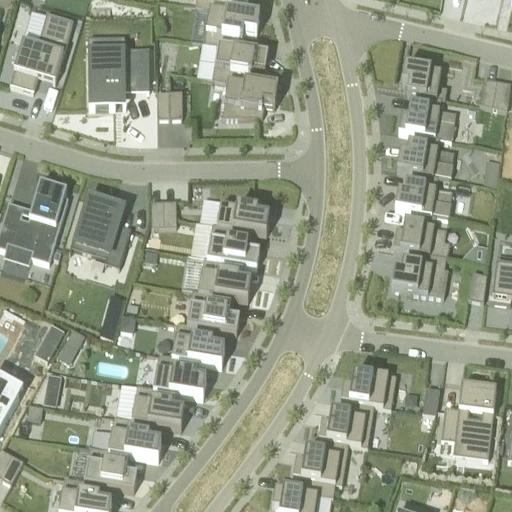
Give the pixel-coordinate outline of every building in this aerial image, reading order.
[(227,19),(227,18),(229,7),(234,8),(235,3),(247,5),(248,0),(192,0),(197,1),(195,14),(209,16),(227,19)] [(236,55),(236,54),(238,43),(243,44),(244,39),(256,41),(259,23),(227,18),(227,19),(209,16),(204,50),(218,53),(218,52),(236,55)] [(14,77),(10,92),(33,99),(37,84),(53,89),(55,89),(56,84),(63,61),(64,61),(73,30),(46,22),(37,52),(23,48),(14,77)] [(244,91),(244,90),(246,80),(252,81),(252,76),(265,78),(268,59),(236,54),(236,55),(218,52),(218,53),(212,86),(227,89),(227,88),(244,91)] [(150,54),(91,55),(92,113),(117,113),(117,97),(151,97),(150,54)] [(438,93),(441,79),(405,72),(402,90),(408,91),(407,101),(416,103),(441,107),(444,107),(447,95),(438,93)] [(483,86),(479,112),(493,114),(497,88),(483,86)] [(244,90),(244,91),(227,88),(227,89),(222,125),(255,124),(256,116),(262,117),(263,112),(275,114),(278,96),(244,90)] [(497,88),(493,114),(507,117),(511,90),(497,88)] [(169,100),(157,100),(157,126),(170,125),(169,100)] [(170,125),(182,125),(182,100),(169,100),(170,125)] [(451,148),(455,120),(439,118),(441,107),(416,103),(414,113),(410,113),(408,123),(401,121),(398,139),(414,142),(439,146),(451,148)] [(437,185),(449,187),(450,184),(451,184),(453,172),(452,172),(454,160),(437,157),(439,146),(414,142),(412,153),(408,152),(406,162),(399,161),(396,179),(412,181),(437,185)] [(497,179),(484,178),(483,190),(496,192),(497,179)] [(395,218),(410,220),(436,225),(447,226),(448,223),(449,224),(451,211),(450,211),(452,199),(435,196),(437,185),(412,181),(410,192),(406,191),(404,201),(398,200),(395,218)] [(65,205),(67,197),(40,189),(28,229),(21,226),(23,221),(6,216),(0,237),(0,255),(6,257),(8,252),(32,259),(31,265),(49,270),(68,206),(65,205)] [(79,227),(70,254),(71,255),(106,265),(105,270),(106,271),(107,266),(119,269),(118,274),(119,275),(131,236),(118,232),(122,219),(123,216),(122,215),(115,213),(89,205),(82,228),(79,227)] [(257,222),(257,221),(257,217),(252,216),(254,208),(221,208),(217,232),(244,237),(243,238),(244,238),(252,239),(266,242),(269,224),(259,222),(257,222)] [(151,209),(151,226),(151,234),(164,234),(163,209),(151,209)] [(176,209),(163,209),(164,234),(176,234),(176,209)] [(446,266),(446,263),(448,263),(450,250),(444,249),(446,237),(434,235),(436,225),(410,220),(409,231),(404,230),(403,240),(396,239),(393,257),(408,259),(446,266)] [(235,272),(243,273),(256,275),(259,257),(249,255),(247,255),(247,254),(247,250),(242,249),(244,238),(243,238),(244,237),(217,232),(212,231),(207,265),(235,270),(235,272)] [(61,255),(56,253),(53,263),(59,264),(61,255)] [(158,259),(147,257),(145,268),(157,270),(158,259)] [(407,270),(402,270),(401,279),(394,278),(391,296),(428,302),(444,304),(448,277),(444,277),(446,266),(408,259),(407,270)] [(489,305),(489,309),(510,311),(510,307),(511,307),(511,265),(497,263),(492,305),(489,305)] [(238,288),(239,288),(238,288),(239,283),(234,282),(235,272),(235,270),(207,265),(204,265),(198,299),(224,303),(223,304),(224,304),(231,306),(248,308),(251,290),(240,288),(238,288)] [(472,280),(467,306),(483,309),(488,283),(472,280)] [(236,341),(239,323),(229,321),(227,321),(227,316),(222,315),(224,304),(223,304),(224,303),(198,299),(192,298),(187,332),(209,335),(208,337),(209,337),(216,338),(236,341)] [(128,310),(127,317),(138,319),(139,312),(128,310)] [(123,325),(121,338),(134,340),(136,327),(123,325)] [(208,337),(209,335),(187,332),(178,330),(172,364),(190,367),(190,368),(190,369),(198,370),(221,374),(224,355),(214,354),(212,353),(212,349),(207,348),(209,337),(208,337)] [(47,338),(60,346),(64,339),(51,332),(47,338)] [(67,350),(79,356),(86,344),(74,338),(67,350)] [(236,355),(251,357),(253,343),(239,340),(236,355)] [(5,350),(0,356),(0,365),(41,394),(50,381),(5,350)] [(194,385),(193,385),(194,380),(189,379),(190,369),(190,368),(190,367),(172,364),(159,362),(153,396),(168,398),(168,400),(169,400),(176,401),(203,405),(206,387),(195,385),(194,385)] [(343,391),(340,408),(349,410),(374,414),(391,416),(396,383),(371,379),(370,384),(353,381),(351,392),(343,391)] [(445,414),(441,446),(454,448),(469,449),(467,465),(489,467),(495,418),(493,418),(496,395),(461,391),(458,416),(445,414)] [(146,431),(153,432),(181,436),(184,418),(174,417),(172,416),(171,416),(172,411),(167,410),(169,400),(168,400),(168,398),(153,396),(137,393),(131,427),(145,429),(145,431),(146,431)] [(0,439),(19,405),(0,394),(0,439)] [(426,395),(422,420),(435,422),(436,418),(439,397),(426,395)] [(56,413),(58,401),(45,399),(43,411),(56,413)] [(321,429),(318,447),(323,448),(348,451),(367,454),(374,414),(349,410),(347,422),(331,420),(329,430),(321,429)] [(41,428),(43,415),(30,413),(28,426),(41,428)] [(121,461),(129,463),(158,467),(161,449),(151,447),(149,447),(148,447),(149,442),(144,441),(146,431),(145,431),(145,429),(131,427),(114,424),(108,458),(121,460),(121,461)] [(296,467),(293,485),(301,486),(335,491),(342,492),(348,451),(323,448),(321,460),(305,458),(303,468),(296,467)] [(103,493),(134,498),(137,480),(126,478),(124,478),(125,473),(120,472),(121,461),(121,460),(108,458),(90,455),(84,488),(96,490),(96,492),(103,493)] [(0,485),(12,463),(1,457),(0,459),(0,485)] [(23,469),(12,463),(0,485),(11,491),(23,469)] [(99,504),(94,503),(96,492),(96,490),(84,488),(64,485),(59,511),(111,511),(101,509),(99,508),(99,504)] [(275,495),(272,511),(315,511),(317,503),(333,505),(335,491),(301,486),(299,499),(275,495)]
